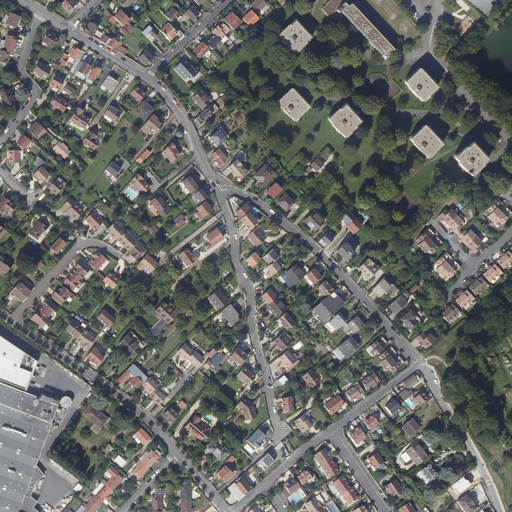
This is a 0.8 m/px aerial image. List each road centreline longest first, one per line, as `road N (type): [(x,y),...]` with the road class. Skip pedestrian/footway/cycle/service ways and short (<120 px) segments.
road 1 (residential): [(217,190),(244,197),(310,245),(418,365)]
road 2 (residential): [(217,190),(251,292),(253,337),(278,441)]
road 3 (residential): [(177,452),(140,412),(10,322)]
road 4 (residential): [(438,0),(429,53),(511,139)]
road 5 (unclassified): [(499,511),(418,365)]
road 6 (residential): [(0,143),(33,99),(22,71),(41,12)]
road 7 (residential): [(10,322),(83,242),(117,255)]
road 8 (residential): [(146,78),(169,99),(217,190)]
